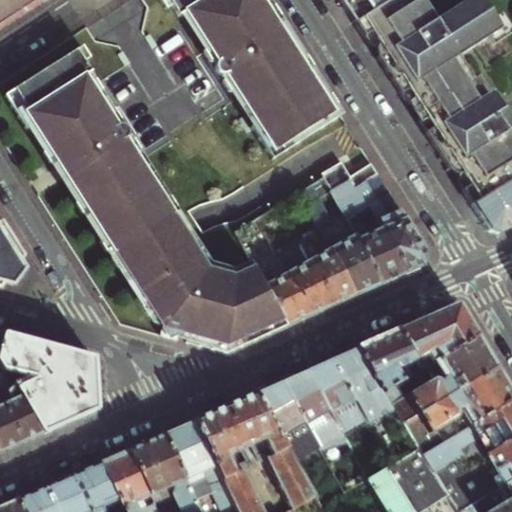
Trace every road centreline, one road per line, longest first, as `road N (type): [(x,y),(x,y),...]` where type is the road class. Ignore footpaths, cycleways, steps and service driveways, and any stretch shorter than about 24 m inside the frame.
road 1 (residential): [(472,270),(300,0)]
road 2 (residential): [(472,270),(184,395)]
road 3 (residential): [(109,342),(0,170)]
road 4 (residential): [(140,415),(0,477)]
